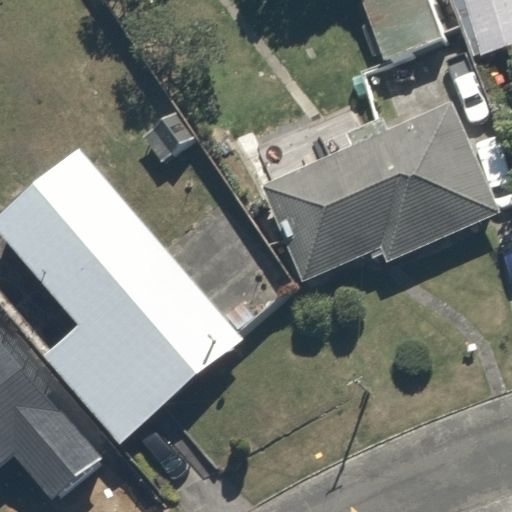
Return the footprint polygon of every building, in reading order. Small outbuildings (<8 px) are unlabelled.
[(462,45),(448,0),(368,0),(389,67),(462,45)] [(511,0),(471,0),(490,65),(511,58),(511,0)] [(275,200),(318,298),(392,265),(398,278),(511,227),(511,204),(471,113),(275,200)] [(93,157),(6,232),(96,336),(60,368),(137,456),(260,350),(93,157)] [(0,498),(35,466),(76,511),(122,471),(0,336),(0,498)]
